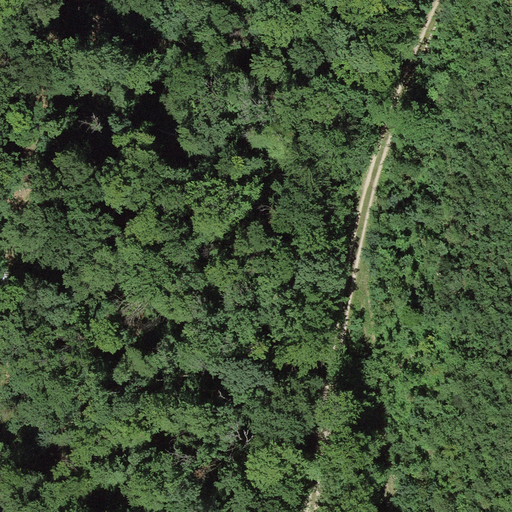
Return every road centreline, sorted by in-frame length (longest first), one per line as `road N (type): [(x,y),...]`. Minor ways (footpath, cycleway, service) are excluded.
road 1 (track): [(440,0),(406,74),(351,262),(302,511)]
road 2 (track): [(0,373),(49,51),(68,0)]
road 3 (track): [(351,262),(398,511)]
